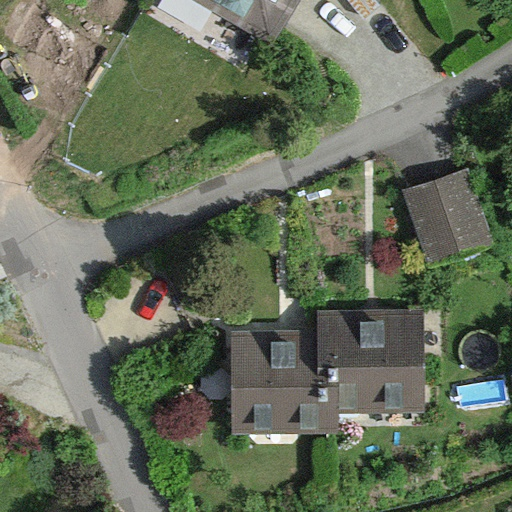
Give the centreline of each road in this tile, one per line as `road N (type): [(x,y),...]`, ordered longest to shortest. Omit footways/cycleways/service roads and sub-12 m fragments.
road 1 (residential): [(511,78),(52,265)]
road 2 (residential): [(52,265),(148,511)]
